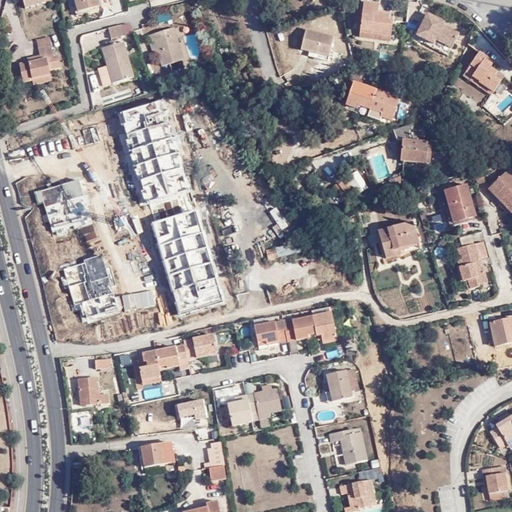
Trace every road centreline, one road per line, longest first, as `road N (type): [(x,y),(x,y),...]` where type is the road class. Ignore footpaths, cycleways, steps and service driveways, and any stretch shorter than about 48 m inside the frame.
road 1 (primary): [(55,511),(57,423),(0,173)]
road 2 (primary): [(0,276),(31,419),(31,511)]
road 3 (unknown): [(58,447),(178,438),(189,447),(192,489)]
road 4 (unknown): [(225,321),(183,213),(165,204),(126,208)]
road 5 (residential): [(461,511),(461,431),(511,390)]
